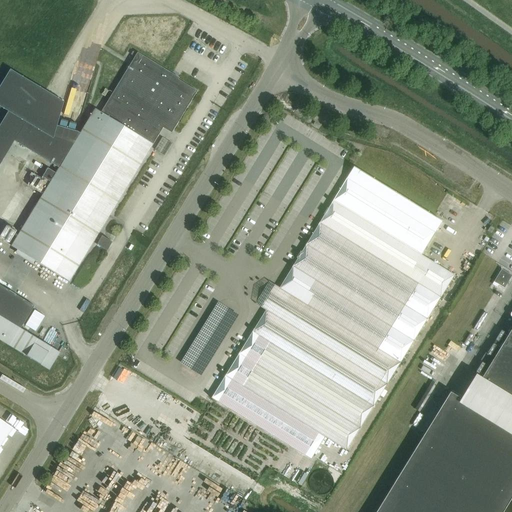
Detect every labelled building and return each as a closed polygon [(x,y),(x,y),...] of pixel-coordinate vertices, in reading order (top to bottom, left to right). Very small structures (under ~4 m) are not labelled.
[(43,195),(12,247),(18,250),(35,261),(69,282),(163,128),(165,125),(173,130),(197,92),(172,76),(173,74),(138,53),(101,113),(95,109),(81,133),(58,170),(56,173),(48,168),(41,179),(34,175),(28,185),(43,195)] [(10,69),(0,86),(0,106),(9,112),(50,137),(53,138),(57,125),(64,102),(10,69)] [(0,126),(0,163),(14,140),(15,141),(54,165),(53,167),(58,170),(81,133),(78,132),(57,125),(53,138),(50,137),(9,112),(0,126)] [(65,119),(63,125),(69,127),(71,121),(65,119)] [(155,150),(165,156),(172,144),(163,138),(155,150)] [(333,201),(320,223),(441,298),(454,276),(421,255),(442,222),(354,167),(333,201)] [(252,333),(227,374),(325,436),(347,450),(441,298),(320,223),(281,287),(269,280),(266,285),(261,282),(253,295),(258,298),(254,303),(266,311),(252,333)] [(112,242),(102,236),(97,244),(107,251),(112,242)] [(506,288),(511,277),(511,274),(503,269),(495,281),(506,288)] [(21,329),(35,306),(0,284),(0,339),(49,370),(60,353),(21,329)] [(511,329),(496,356),(479,382),(511,402),(511,329)] [(325,436),(227,374),(213,397),(311,458),(325,436)] [(501,511),(511,497),(511,430),(450,392),(376,511),(501,511)] [(75,497),(79,500),(76,505),(86,511),(95,511),(104,500),(82,486),(75,497)]
